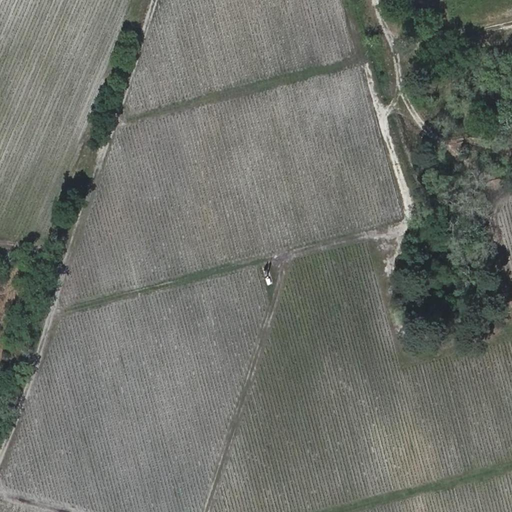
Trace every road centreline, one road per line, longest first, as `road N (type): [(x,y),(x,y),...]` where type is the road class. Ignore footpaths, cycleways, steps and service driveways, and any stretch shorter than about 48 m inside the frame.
road 1 (track): [(0,459),(153,0)]
road 2 (track): [(374,0),(412,112),(506,189)]
